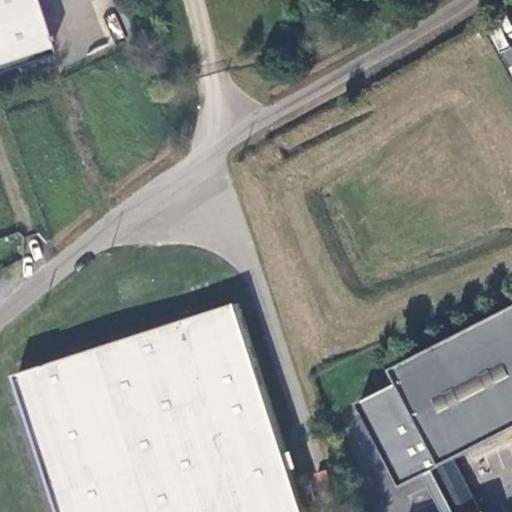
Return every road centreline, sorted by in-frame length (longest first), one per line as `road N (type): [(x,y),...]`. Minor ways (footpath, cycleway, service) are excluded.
road 1 (unclassified): [(0,315),(348,65),(466,0)]
road 2 (unknown): [(237,141),(325,511)]
